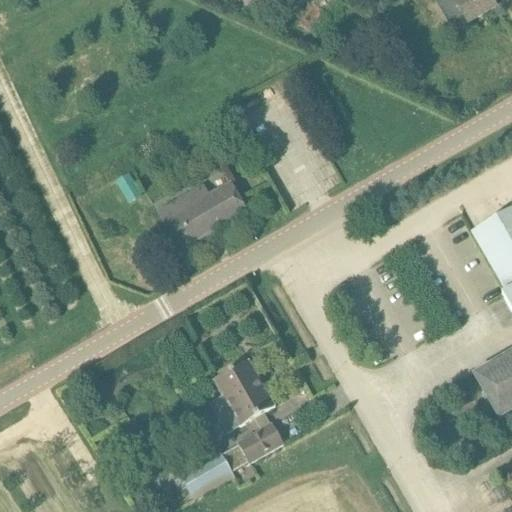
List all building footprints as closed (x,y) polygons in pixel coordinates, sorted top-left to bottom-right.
[(216,0),(266,24),(277,0),(216,0)] [(317,40),(342,0),(316,0),(299,28),(317,40)] [(496,8),(491,0),(453,0),(468,24),(496,8)] [(129,176),(116,184),(130,206),(143,199),(129,176)] [(246,214),(236,196),(229,183),(208,195),(203,185),(157,211),(180,252),(246,214)] [(511,211),(472,235),(505,293),(502,296),(511,312),(511,356),(487,371),(482,388),(494,409),(510,413),(511,412),(511,211)] [(249,362),(214,383),(223,399),(216,403),(233,434),(254,421),(261,432),(270,426),(264,416),(276,409),(249,362)] [(270,426),(261,432),(237,445),(239,448),(222,457),(221,454),(180,477),(194,503),(235,480),(232,474),(249,465),(250,467),(285,447),(272,425),(270,426)]
